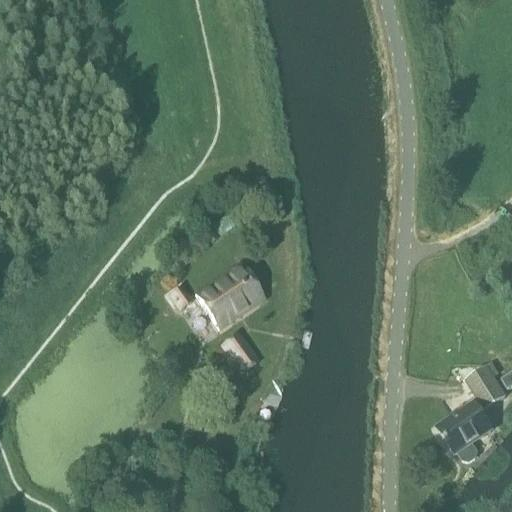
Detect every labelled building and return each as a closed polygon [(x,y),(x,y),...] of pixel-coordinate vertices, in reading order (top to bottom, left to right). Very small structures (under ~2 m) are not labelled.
[(194,299),(218,333),(262,302),(239,268),(194,299)] [(179,315),(193,306),(182,290),(168,299),(179,315)] [(238,336),(219,350),(240,378),(259,365),(256,360),(238,336)] [(511,367),(511,375),(502,382),(508,392),(511,389),(511,366),(511,367)] [(486,370),(464,384),(484,415),(506,401),(486,370)] [(475,407),(437,432),(454,459),(457,457),(462,465),(468,467),(476,463),(478,456),(473,446),(493,434),(475,407)]
